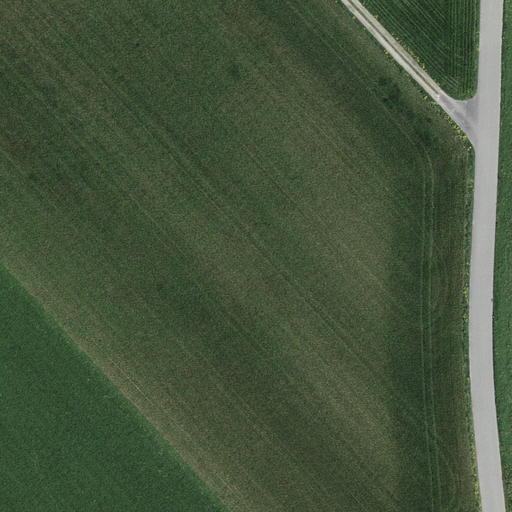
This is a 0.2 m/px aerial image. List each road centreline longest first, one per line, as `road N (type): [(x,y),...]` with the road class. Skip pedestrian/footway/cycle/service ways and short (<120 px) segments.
road 1 (unclassified): [(495,511),(484,402),(488,0)]
road 2 (track): [(354,0),(483,135)]
